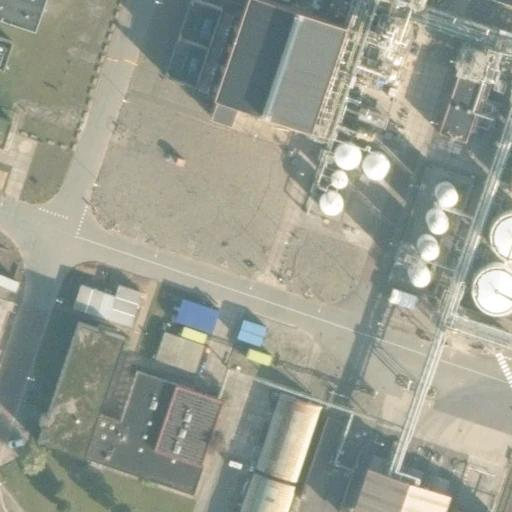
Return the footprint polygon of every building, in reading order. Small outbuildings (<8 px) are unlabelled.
[(0,0),(0,20),(33,31),(43,0),(0,0)] [(235,103),(309,128),(344,24),(272,0),(244,0),(243,4),(212,95),(215,96),(212,106),(209,114),(229,121),(235,103)] [(438,131),(464,140),(484,82),(458,73),(438,131)] [(0,145),(1,146),(10,121),(0,117),(0,145)] [(385,153),(372,153),(371,170),(383,171),(385,153)] [(441,182),(426,252),(442,255),(457,185),(441,182)] [(357,202),(349,225),(371,231),(378,208),(357,202)] [(511,212),(491,228),(511,256),(511,212)] [(511,266),(480,266),(479,304),(511,304),(511,266)] [(388,301),(412,309),(416,296),(392,288),(388,301)] [(42,424),(37,440),(193,493),(203,463),(201,462),(222,399),(137,370),(120,419),(98,411),(124,336),(77,320),(47,413),(43,412),(41,413),(38,421),(39,423),(42,424)] [(154,359),(196,373),(206,346),(164,331),(154,359)] [(321,407),(280,393),(255,468),(296,482),(321,407)] [(442,511),(449,494),(404,479),(365,465),(349,511),(442,511)] [(239,511),(286,511),(294,487),(253,473),(239,511)]
